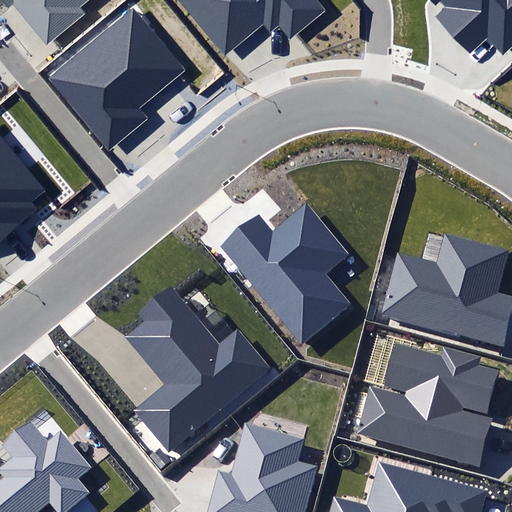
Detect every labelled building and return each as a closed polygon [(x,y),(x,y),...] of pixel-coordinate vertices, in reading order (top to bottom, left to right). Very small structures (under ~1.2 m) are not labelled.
[(13,2),(46,44),(84,14),(80,8),(89,0),(2,0),(7,6),(13,2)] [(181,0),(226,54),(263,24),(270,33),(278,27),(289,40),(324,11),(314,0),(181,0)] [(488,35),(503,52),(511,44),(511,0),(429,0),(434,5),(439,0),(440,0),(447,7),(437,16),(469,52),(488,35)] [(48,79),(108,151),(148,118),(139,108),(186,70),(134,8),(48,79)] [(0,237),(35,208),(31,204),(47,191),(0,134),(0,237)] [(220,247),(300,343),(348,304),(323,273),(347,253),(306,203),(276,228),(274,229),(261,213),(220,247)] [(379,316),(504,349),(511,317),(511,297),(496,294),(507,250),(443,234),(436,259),(397,249),(394,257),(379,316)] [(131,411),(168,454),(269,368),(236,331),(221,344),(171,286),(139,314),(145,321),(126,337),(165,383),(131,411)] [(369,386),(357,432),(481,465),(493,419),(459,410),(460,407),(491,415),(503,371),(478,365),(480,357),(444,347),(441,357),(396,345),(386,384),(407,389),(406,396),(369,386)] [(0,511),(36,511),(50,501),(58,511),(69,511),(92,494),(80,480),(95,468),(61,428),(49,437),(32,416),(1,442),(14,457),(0,469),(7,477),(0,482),(0,511)] [(217,471),(206,511),(305,511),(317,467),(299,462),(304,439),(245,424),(231,474),(217,471)] [(333,495),(328,511),(484,511),(491,488),(379,459),(367,504),(333,495)]
